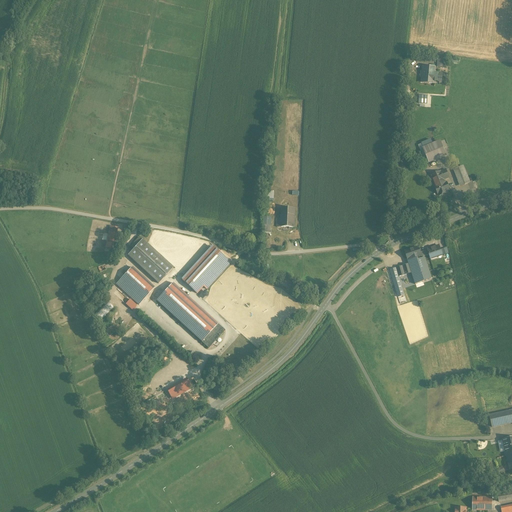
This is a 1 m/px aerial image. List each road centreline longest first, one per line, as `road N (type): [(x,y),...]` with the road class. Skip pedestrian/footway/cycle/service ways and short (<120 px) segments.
road 1 (tertiary): [(378,252),(343,281),(277,364),(54,511)]
road 2 (unclassified): [(0,209),(54,209),(260,253),(365,244),(378,252)]
road 3 (track): [(109,219),(150,23)]
road 4 (tertiary): [(511,195),(378,252)]
